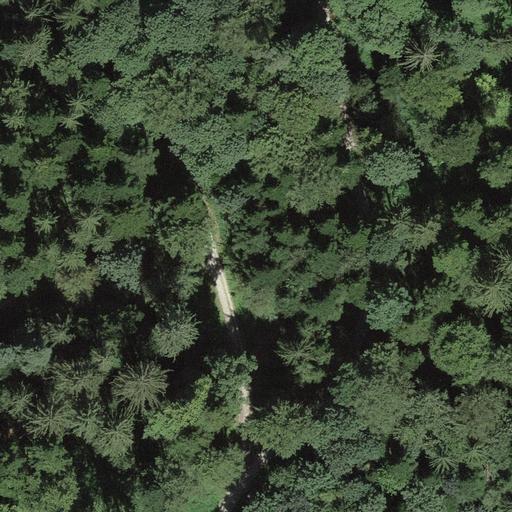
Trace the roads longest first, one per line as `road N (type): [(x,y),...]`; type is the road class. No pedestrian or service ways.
road 1 (track): [(249,464),(320,405),(361,331),(368,294),(364,211),(319,0)]
road 2 (track): [(249,464),(222,299),(137,0)]
road 3 (track): [(0,315),(185,175)]
